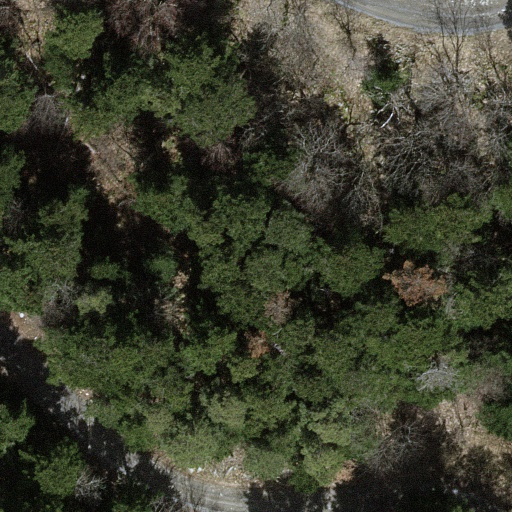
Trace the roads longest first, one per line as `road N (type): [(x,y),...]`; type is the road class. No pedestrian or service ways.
road 1 (track): [(0,347),(23,375),(182,498),(374,498),(430,511)]
road 2 (track): [(511,10),(478,19),(414,14),(384,0)]
